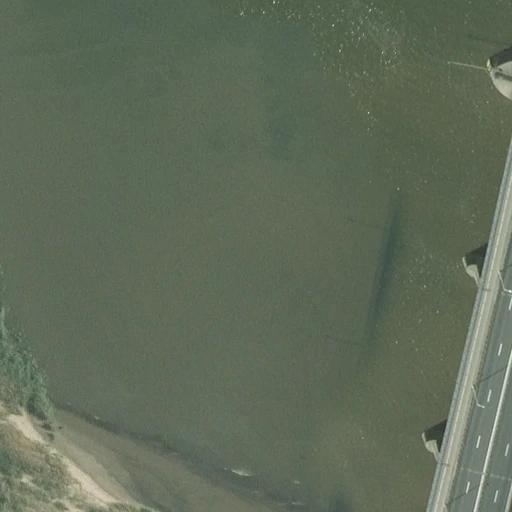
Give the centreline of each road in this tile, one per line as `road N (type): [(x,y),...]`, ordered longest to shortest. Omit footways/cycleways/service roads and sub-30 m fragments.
road 1 (motorway): [(511,259),(454,511)]
road 2 (motorway): [(482,511),(511,383)]
